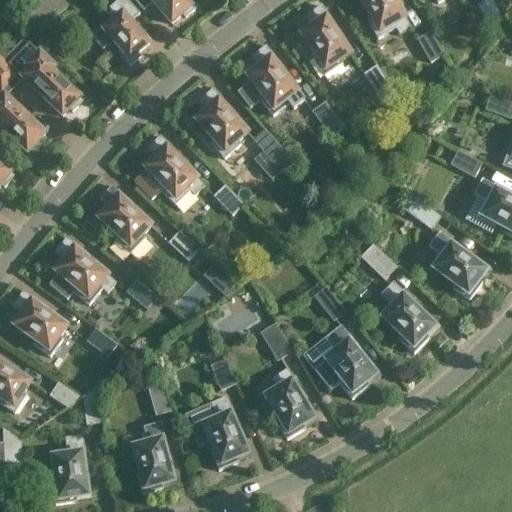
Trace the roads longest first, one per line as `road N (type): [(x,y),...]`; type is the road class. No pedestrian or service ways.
road 1 (residential): [(0,272),(60,194),(160,94),(274,0)]
road 2 (residential): [(215,511),(292,485),(371,444),(511,320)]
